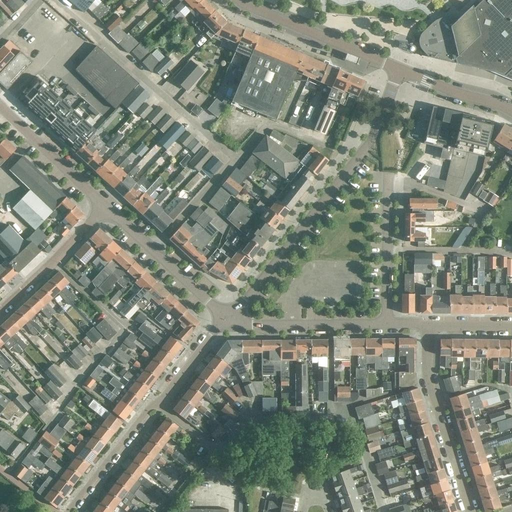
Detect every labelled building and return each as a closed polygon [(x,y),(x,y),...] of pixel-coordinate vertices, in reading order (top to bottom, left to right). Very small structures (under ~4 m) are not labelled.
[(15,13),(24,4),(19,0),(10,0),(6,4),(15,13)] [(78,0),(74,5),(83,13),(93,0),(78,0)] [(202,0),(183,0),(181,2),(174,9),(183,18),(189,12),(192,9),(202,0)] [(203,22),(214,11),(203,0),(202,0),(192,9),(189,12),(201,24),(203,22)] [(451,31),(448,33),(456,64),(495,73),(496,74),(498,74),(511,80),(511,0),(482,0),(474,8),(469,13),(468,18),(467,23),(460,21),(451,31)] [(91,12),(95,16),(105,6),(101,2),(91,12)] [(109,11),(105,6),(95,16),(99,20),(109,11)] [(214,11),(203,22),(210,30),(205,34),(210,39),(214,35),(226,23),(214,11)] [(0,25),(2,27),(8,21),(0,12),(0,25)] [(110,32),(117,26),(122,21),(115,14),(104,25),(110,32)] [(420,41),(420,43),(420,45),(421,47),(422,49),(423,50),(424,52),(426,53),(427,55),(428,55),(427,57),(426,57),(436,60),(447,62),(456,64),(448,33),(451,31),(450,27),(457,20),(456,20),(452,19),(448,19),(444,19),(443,20),(440,20),(436,22),(433,25),(430,27),(424,33),(422,35),(421,36),(420,38),(420,41)] [(142,20),(137,25),(141,30),(146,24),(142,20)] [(226,23),(214,35),(222,39),(220,45),(235,51),(243,31),(227,24),(226,23)] [(126,36),(117,26),(110,32),(108,35),(118,44),(120,41),(121,41),(126,36)] [(250,57),(258,37),(243,31),(235,51),(243,54),(239,66),(245,68),(250,57)] [(128,34),(126,36),(121,41),(118,44),(128,54),(138,44),(128,34)] [(250,57),(245,68),(231,102),(245,108),(273,43),(258,37),(250,57)] [(8,41),(3,47),(15,58),(20,52),(8,41)] [(273,43),(245,108),(260,114),(288,49),(273,43)] [(140,61),(148,53),(140,44),(131,52),(140,61)] [(96,46),(74,70),(104,100),(115,110),(139,85),(96,46)] [(3,47),(0,50),(0,73),(8,65),(15,58),(3,47)] [(157,49),(151,55),(159,63),(165,57),(157,49)] [(302,55),(288,49),(260,114),(275,121),(288,90),(295,72),(302,55)] [(32,63),(20,52),(15,58),(8,65),(0,74),(0,84),(6,90),(32,63)] [(151,73),(160,64),(159,63),(151,55),(150,54),(141,63),(151,73)] [(295,72),(288,90),(291,91),(295,82),(306,81),(308,77),(315,61),(302,55),(295,72)] [(160,64),(154,70),(160,76),(173,63),(167,57),(161,64),(160,64)] [(326,66),(315,61),(306,81),(317,86),(319,82),(326,66)] [(203,73),(190,62),(174,80),(186,91),(203,73)] [(326,66),(319,82),(327,85),(326,87),(330,89),(338,71),(334,69),(333,67),(330,66),(328,66),(326,66)] [(330,89),(313,131),(325,136),(338,104),(343,92),(350,76),(338,71),(330,89)] [(343,92),(338,104),(343,107),(348,96),(356,100),(363,81),(350,76),(343,92)] [(24,97),(19,102),(19,103),(22,105),(38,120),(44,125),(75,154),(93,134),(95,131),(36,77),(26,88),(27,89),(27,88),(30,90),(24,97)] [(130,95),(127,98),(139,109),(142,105),(150,96),(138,86),(130,95)] [(215,100),(207,109),(217,118),(229,103),(224,99),(220,104),(215,100)] [(152,110),(145,104),(137,112),(143,119),(152,110)] [(155,125),(165,113),(158,107),(148,118),(155,125)] [(432,107),(423,144),(444,149),(441,159),(450,161),(451,157),(452,151),(454,144),(461,115),(461,114),(440,109),(432,107)] [(163,133),(174,121),(167,115),(156,126),(163,133)] [(461,115),(454,144),(467,147),(485,151),(485,152),(492,123),(482,121),(461,115)] [(175,135),(183,127),(177,121),(170,130),(175,135)] [(508,149),(511,143),(511,130),(503,125),(492,142),(507,152),(508,149)] [(285,138),(272,131),(269,137),(281,143),(285,138)] [(185,147),(194,138),(187,132),(178,141),(185,147)] [(93,134),(75,154),(87,164),(104,146),(105,145),(93,134)] [(298,173),(303,166),(284,151),(265,136),(259,144),(258,144),(257,145),(258,145),(252,153),(261,160),(285,179),(290,172),(295,176),(297,173),(298,173)] [(202,146),(194,139),(186,147),(195,155),(202,146)] [(0,166),(15,150),(4,140),(0,143),(0,166)] [(142,143),(135,151),(141,157),(149,149),(142,143)] [(454,144),(452,151),(466,154),(467,147),(454,144)] [(107,149),(104,146),(87,164),(96,173),(105,163),(98,156),(100,154),(102,156),(107,149)] [(188,164),(198,172),(213,156),(203,147),(193,159),(188,164)] [(310,157),(303,166),(312,173),(316,176),(328,161),(311,148),(306,154),(310,157)] [(116,151),(105,163),(96,173),(105,181),(117,169),(110,162),(112,160),(113,161),(120,155),(116,151)] [(452,151),(451,157),(464,160),(466,154),(452,151)] [(261,160),(252,153),(239,171),(246,177),(248,178),(261,160)] [(188,154),(180,163),(185,168),(188,164),(193,159),(188,154)] [(214,176),(223,166),(214,157),(204,167),(214,176)] [(450,161),(449,163),(463,166),(464,160),(451,157),(450,161)] [(22,159),(1,180),(22,201),(13,209),(34,229),(65,198),(22,159)] [(126,159),(117,169),(105,181),(114,189),(127,176),(120,169),(122,167),(124,169),(130,163),(126,159)] [(449,163),(448,169),(461,173),(463,166),(449,163)] [(312,173),(303,166),(298,173),(303,177),(304,176),(305,178),(307,180),(307,179),(312,173)] [(135,167),(127,176),(114,189),(123,197),(136,184),(128,177),(131,175),(133,177),(139,170),(135,167)] [(228,178),(239,186),(246,177),(239,171),(236,168),(228,178)] [(448,169),(446,176),(447,176),(460,179),(461,173),(448,169)] [(290,172),(285,179),(289,182),(286,185),(281,191),(275,199),(289,210),(300,196),(311,182),(307,179),(307,180),(305,178),(304,176),(303,177),(298,173),(297,173),(295,176),(290,172)] [(271,174),(267,179),(272,183),(277,178),(271,174)] [(142,177),(136,184),(123,197),(132,206),(145,191),(140,186),(146,180),(142,177)] [(158,177),(145,191),(132,206),(142,214),(159,196),(154,191),(163,181),(158,177)] [(242,188),(239,186),(228,178),(222,186),(235,197),(242,188)] [(268,182),(263,189),(267,192),(275,199),(281,191),(268,182)] [(478,183),(471,194),(477,198),(484,187),(478,183)] [(217,211),(230,196),(220,188),(208,203),(217,211)] [(164,190),(159,196),(142,214),(151,223),(162,212),(163,211),(157,206),(168,194),(164,190)] [(493,207),(498,198),(488,191),(482,200),(493,207)] [(289,210),(275,199),(267,192),(264,196),(271,202),(272,200),(275,202),(269,210),(282,220),(289,210)] [(66,198),(48,216),(52,220),(58,214),(59,215),(61,212),(66,217),(75,208),(66,198)] [(423,208),(436,209),(436,199),(408,199),(408,209),(412,209),(412,212),(417,212),(417,208),(423,208)] [(168,217),(162,212),(151,223),(162,233),(188,204),(183,200),(168,217)] [(454,210),(456,204),(446,201),(444,207),(454,210)] [(282,220),(269,210),(259,202),(256,205),(262,210),(263,208),(266,210),(259,219),(274,230),(282,220)] [(259,218),(247,208),(239,203),(226,220),(233,226),(251,240),(260,247),(274,230),(259,219),(259,218)] [(68,223),(58,233),(63,237),(84,216),(75,208),(66,217),(64,219),(68,223)] [(202,228),(200,226),(179,249),(190,258),(222,222),(207,208),(203,212),(212,220),(203,229),(202,228)] [(194,222),(203,212),(198,208),(189,217),(194,222)] [(412,214),(404,214),(404,228),(414,228),(414,222),(425,222),(433,222),(433,212),(427,212),(423,211),(423,208),(417,208),(417,212),(412,212),(412,214)] [(203,212),(194,222),(196,223),(200,226),(202,228),(203,229),(212,220),(203,212)] [(179,249),(200,226),(196,223),(191,228),(184,222),(169,239),(179,249)] [(200,267),(211,254),(206,249),(203,252),(201,251),(218,232),(223,236),(228,227),(222,222),(190,258),(200,267)] [(0,255),(16,272),(39,251),(25,237),(22,240),(7,225),(0,231),(0,255)] [(414,228),(404,228),(404,242),(414,242),(417,242),(417,248),(424,248),(424,241),(425,241),(425,233),(426,233),(426,228),(414,228)] [(101,253),(112,242),(99,229),(86,243),(85,243),(74,256),(84,265),(95,252),(94,251),(96,249),(101,253)] [(236,237),(231,244),(250,259),(260,247),(251,240),(247,245),(236,237)] [(43,240),(39,244),(44,249),(48,245),(43,240)] [(250,259),(231,244),(227,240),(224,244),(236,254),(231,260),(235,263),(242,269),(250,259)] [(101,253),(90,265),(94,268),(98,264),(103,269),(121,250),(112,242),(101,253)] [(216,248),(211,254),(200,267),(207,274),(208,272),(210,274),(211,273),(231,284),(242,269),(235,263),(231,260),(225,255),(216,248)] [(116,282),(134,262),(128,257),(121,250),(103,269),(97,275),(91,282),(96,287),(90,293),(98,301),(116,282)] [(431,254),(413,254),(413,264),(431,264),(431,261),(431,254)] [(16,272),(0,255),(0,263),(1,264),(0,265),(0,277),(5,282),(16,272)] [(451,269),(460,269),(460,258),(452,258),(451,269)] [(116,295),(115,294),(108,303),(112,307),(133,285),(144,272),(134,262),(116,282),(122,288),(116,295)] [(144,272),(133,285),(139,291),(119,313),(123,317),(124,317),(156,282),(144,272)] [(58,273),(50,280),(71,303),(75,299),(66,289),(65,290),(63,288),(68,284),(58,273)] [(82,276),(77,281),(81,285),(86,279),(83,276),(82,276)] [(404,295),(402,295),(401,314),(412,314),(413,279),(408,279),(404,279),(404,295)] [(50,280),(42,288),(52,299),(57,294),(63,300),(68,306),(71,303),(50,280)] [(169,294),(156,282),(124,317),(128,321),(139,309),(142,311),(149,303),(147,302),(150,298),(158,305),(159,305),(160,304),(169,294)] [(492,298),(483,298),(483,314),(494,314),(495,298),(495,285),(490,285),(490,295),(492,295),(492,298)] [(449,297),(449,314),(460,314),(461,298),(461,287),(455,286),(455,296),(449,296),(449,297)] [(472,296),(472,314),(483,314),(483,298),(483,286),(478,286),(478,292),(481,292),(481,296),(472,296)] [(495,298),(494,314),(506,314),(506,300),(506,286),(500,286),(500,294),(503,294),(503,298),(495,298)] [(42,288),(33,296),(52,316),(55,313),(47,304),(52,299),(42,288)] [(461,298),(460,314),(472,314),(472,296),(472,288),(465,288),(465,294),(467,294),(467,298),(461,298)] [(431,314),(431,297),(431,289),(420,289),(419,314),(431,314)] [(163,309),(154,320),(158,323),(169,311),(178,302),(169,294),(160,304),(159,305),(163,309)] [(25,303),(35,314),(40,310),(48,319),(52,316),(33,296),(25,303)] [(449,297),(431,297),(431,314),(449,314),(449,297)] [(186,310),(178,302),(169,311),(174,315),(171,318),(172,319),(167,325),(166,323),(163,326),(168,331),(172,327),(177,321),(186,310)] [(35,314),(25,303),(17,311),(37,333),(38,334),(42,330),(36,324),(30,320),(35,314)] [(186,310),(177,321),(181,324),(172,334),(183,343),(192,333),(191,332),(200,323),(186,310)] [(17,311),(9,319),(19,330),(25,324),(29,331),(33,336),(37,333),(17,311)] [(147,319),(140,313),(134,320),(141,326),(143,324),(147,319)] [(9,319),(0,326),(16,343),(20,348),(23,351),(27,347),(24,344),(14,334),(19,330),(9,319)] [(99,332),(107,324),(103,319),(94,327),(99,332)] [(107,324),(99,332),(103,337),(112,329),(107,324)] [(141,326),(138,330),(143,334),(155,343),(158,346),(162,349),(173,357),(182,346),(170,337),(166,343),(162,340),(161,341),(156,337),(157,335),(143,324),(141,326)] [(23,351),(20,348),(16,343),(0,326),(0,342),(2,345),(7,350),(11,347),(18,355),(23,351)] [(58,328),(53,332),(57,337),(62,333),(58,328)] [(112,329),(103,337),(107,341),(116,333),(112,329)] [(95,343),(100,338),(94,331),(88,336),(95,343)] [(62,333),(58,337),(63,343),(67,339),(62,333)] [(131,333),(126,339),(131,343),(136,337),(131,333)] [(139,340),(153,351),(158,346),(155,343),(143,334),(139,340)] [(89,350),(93,346),(85,337),(81,341),(85,345),(89,350)] [(132,350),(136,346),(131,343),(126,339),(123,343),(132,350)] [(398,388),(398,390),(416,385),(415,373),(415,351),(415,350),(415,339),(398,340),(398,365),(404,365),(405,372),(398,372),(398,373),(398,388)] [(327,340),(311,341),(312,358),(312,364),(317,364),(318,402),(327,402),(327,392),(327,358),(327,340)] [(350,362),(350,356),(349,340),(333,340),(333,362),(350,362)] [(349,340),(350,356),(357,356),(357,378),(355,378),(355,390),(365,390),(365,364),(365,340),(349,340)] [(381,340),(365,340),(365,364),(374,364),(374,371),(381,370),(381,367),(381,340)] [(394,340),(381,340),(381,367),(381,370),(381,372),(387,372),(387,358),(394,358),(394,340)] [(450,368),(451,340),(440,340),(439,356),(445,356),(445,368),(450,368)] [(463,340),(451,340),(450,368),(451,368),(451,369),(456,369),(456,361),(453,361),(453,357),(463,358),(463,340)] [(463,340),(463,358),(470,358),(469,380),(474,380),(474,363),(475,340),(463,340)] [(487,341),(475,340),(474,363),(474,380),(479,380),(480,358),(486,358),(487,341)] [(241,359),(241,353),(241,341),(226,341),(216,355),(223,361),(228,365),(232,368),(234,369),(241,381),(249,399),(256,395),(250,382),(248,378),(244,366),(241,359)] [(261,353),(261,341),(241,341),(241,353),(241,359),(244,366),(248,364),(248,353),(261,353)] [(280,371),(280,341),(261,341),(261,353),(262,376),(275,376),(275,372),(280,371)] [(295,341),(280,341),(280,371),(280,385),(288,385),(288,386),(296,386),(295,355),(295,341)] [(312,364),(312,358),(311,341),(295,341),(295,355),(296,386),(296,406),(306,406),(306,367),(312,367),(312,364)] [(498,341),(487,341),(486,358),(498,358),(498,341)] [(498,341),(498,358),(498,362),(498,370),(503,370),(504,362),(500,362),(500,359),(502,359),(502,357),(510,358),(510,341),(498,341)] [(0,351),(0,347),(2,345),(0,342),(0,359),(5,365),(5,364),(9,368),(12,365),(0,351)] [(75,358),(79,362),(87,354),(79,345),(74,350),(70,353),(72,355),(75,358)] [(125,366),(130,359),(118,349),(113,356),(125,366)] [(162,349),(153,359),(165,368),(173,357),(162,349)] [(23,351),(18,355),(24,360),(28,356),(23,351)] [(165,368),(153,359),(144,352),(141,355),(147,360),(145,362),(149,365),(145,370),(157,379),(165,368)] [(82,365),(79,362),(75,358),(72,355),(67,361),(76,371),(82,365)] [(232,368),(223,361),(216,355),(207,366),(218,375),(223,379),(232,368)] [(106,356),(99,364),(106,370),(113,362),(106,356)] [(157,379),(145,370),(136,362),(133,366),(138,370),(133,377),(148,389),(157,379)] [(51,366),(44,373),(59,389),(66,382),(51,366)] [(213,382),(218,375),(207,366),(199,377),(207,383),(210,386),(216,391),(219,387),(213,382)] [(127,372),(122,377),(128,382),(124,387),(140,400),(148,389),(133,377),(127,372)] [(455,376),(453,377),(443,380),(445,387),(457,384),(455,376)] [(89,377),(83,385),(89,389),(95,382),(89,377)] [(207,383),(199,377),(191,387),(202,396),(212,404),(216,399),(206,391),(210,386),(207,383)] [(132,410),(140,400),(112,378),(108,384),(114,388),(111,393),(132,410)] [(49,382),(43,388),(55,401),(62,395),(49,382)] [(250,382),(256,395),(262,395),(262,382),(250,382)] [(457,384),(445,387),(447,394),(459,391),(458,388),(457,384)] [(198,401),(202,396),(191,387),(182,398),(194,407),(203,414),(207,410),(201,405),(201,404),(198,401)] [(230,404),(235,398),(230,393),(231,392),(226,388),(220,394),(230,404)] [(349,388),(336,388),(336,402),(349,402),(349,401),(349,392),(349,388)] [(104,389),(100,394),(106,399),(116,406),(112,412),(123,421),(132,410),(113,396),(111,393),(104,389)] [(375,390),(371,390),(371,397),(382,394),(382,389),(378,389),(375,390)] [(417,389),(394,396),(396,400),(398,407),(404,405),(405,405),(421,400),(417,389)] [(46,404),(50,400),(42,391),(38,395),(46,404)] [(487,400),(498,396),(496,391),(478,396),(479,397),(471,400),(471,398),(467,399),(465,394),(449,399),(453,411),(480,402),(481,402),(481,401),(487,400)] [(358,392),(349,392),(349,401),(349,402),(352,402),(357,398),(358,392)] [(30,408),(18,396),(11,403),(4,397),(5,397),(4,396),(3,397),(0,394),(0,414),(8,421),(14,414),(18,418),(23,414),(30,408)] [(487,400),(481,401),(481,402),(483,408),(500,402),(498,396),(487,400)] [(40,416),(47,410),(35,397),(28,404),(40,416)] [(194,407),(182,398),(172,410),(194,427),(198,422),(188,414),(194,407)] [(276,412),(276,399),(262,399),(262,412),(276,412)] [(398,407),(400,414),(399,415),(400,419),(402,418),(402,419),(424,412),(421,400),(405,405),(404,405),(398,407)] [(72,401),(68,407),(72,410),(77,405),(72,401)] [(102,425),(113,434),(121,423),(93,401),(88,407),(105,421),(102,425)] [(483,408),(481,402),(480,402),(453,411),(456,422),(472,417),(480,414),(478,409),(483,408)] [(362,418),(372,415),(368,404),(354,408),(357,420),(362,418)] [(233,421),(237,415),(224,405),(220,411),(233,421)] [(207,410),(203,414),(209,419),(212,414),(207,410)] [(503,411),(488,416),(491,424),(505,419),(503,411)] [(404,425),(398,427),(400,432),(428,423),(424,412),(402,419),(404,425)] [(372,415),(362,418),(365,427),(366,429),(373,427),(380,425),(377,414),(372,415)] [(67,432),(74,423),(65,416),(58,425),(67,432)] [(472,417),(456,422),(460,433),(485,426),(484,421),(483,420),(474,423),(472,417)] [(166,419),(158,429),(169,438),(173,433),(177,436),(178,434),(184,439),(187,435),(178,427),(166,419)] [(428,423),(400,432),(402,438),(403,443),(407,442),(413,440),(415,440),(432,435),(428,423)] [(113,434),(102,425),(96,432),(87,424),(84,428),(93,436),(105,445),(113,434)] [(210,436),(217,441),(225,431),(217,426),(210,436)] [(487,430),(485,426),(460,433),(463,445),(479,440),(477,433),(487,430)] [(376,439),(373,427),(366,429),(364,430),(368,441),(376,439)] [(27,429),(21,437),(30,445),(37,436),(27,429)] [(158,429),(150,440),(161,449),(171,456),(174,453),(164,445),(169,438),(158,429)] [(0,447),(14,459),(23,448),(1,430),(0,431),(0,447)] [(46,432),(38,442),(50,452),(58,442),(46,432)] [(496,440),(498,446),(505,443),(511,441),(511,434),(503,438),(496,440)] [(105,445),(93,436),(89,441),(85,438),(84,439),(78,435),(75,439),(96,455),(105,445)] [(184,439),(194,447),(197,442),(187,435),(184,439)] [(407,442),(403,443),(405,448),(408,447),(415,445),(416,444),(418,451),(435,446),(432,435),(415,440),(413,440),(407,442)] [(150,440),(141,450),(153,459),(157,463),(162,467),(165,463),(159,459),(161,457),(157,454),(161,449),(150,440)] [(498,446),(496,440),(485,443),(485,444),(481,445),(479,440),(463,445),(467,456),(492,448),(498,446)] [(380,450),(377,441),(366,445),(369,453),(380,450)] [(70,445),(67,449),(77,457),(88,466),(96,455),(81,443),(76,450),(70,445)] [(36,444),(32,449),(37,453),(41,447),(36,444)] [(418,451),(402,456),(404,462),(418,457),(420,457),(422,462),(439,457),(435,446),(418,451)] [(378,459),(393,454),(391,448),(376,453),(378,459)] [(492,448),(483,451),(467,456),(470,468),(486,463),(485,457),(494,454),(492,448)] [(62,456),(54,450),(52,454),(59,459),(62,456)] [(141,450),(133,461),(144,470),(156,479),(160,475),(152,469),(157,463),(153,459),(141,450)] [(174,453),(171,456),(183,466),(185,468),(189,463),(187,461),(175,452),(174,453)] [(21,464),(27,469),(35,458),(29,453),(21,464)] [(77,457),(69,467),(80,476),(88,466),(77,457)] [(415,465),(411,466),(412,471),(416,469),(426,466),(428,474),(443,469),(439,457),(422,462),(415,465)] [(506,469),(510,468),(511,467),(511,458),(503,462),(506,469)] [(80,476),(69,467),(65,472),(48,459),(44,465),(60,478),(71,487),(80,476)] [(133,461),(125,472),(136,481),(147,489),(148,487),(151,484),(140,475),(144,470),(133,461)] [(486,463),(470,468),(474,479),(499,471),(500,471),(498,466),(488,469),(486,463)] [(20,465),(13,474),(19,479),(27,470),(20,465)] [(176,477),(180,472),(170,465),(166,470),(176,477)] [(348,470),(331,476),(333,483),(332,484),(333,488),(352,482),(349,474),(357,471),(356,467),(348,470)] [(387,467),(376,471),(378,476),(388,473),(387,467)] [(428,474),(415,477),(417,482),(424,480),(428,479),(430,485),(446,480),(443,469),(428,474)] [(386,486),(398,483),(394,471),(383,475),(386,486)] [(499,471),(474,479),(478,490),(494,486),(491,479),(501,476),(499,471)] [(125,472),(117,482),(128,491),(134,496),(146,505),(150,500),(136,490),(141,484),(136,481),(125,472)] [(161,475),(157,480),(167,487),(170,482),(161,475)] [(71,487),(60,478),(56,483),(48,477),(44,482),(63,497),(71,487)] [(398,483),(386,486),(389,493),(408,487),(405,480),(398,483)] [(430,485),(419,489),(422,499),(436,494),(449,490),(446,480),(430,485)] [(44,482),(36,493),(44,499),(55,508),(63,497),(44,482)] [(117,482),(108,492),(123,504),(128,508),(129,509),(133,511),(134,511),(137,508),(129,502),(134,496),(128,491),(117,482)] [(352,482),(333,488),(335,493),(336,492),(339,499),(364,490),(362,487),(355,489),(352,482)] [(496,492),(494,486),(478,490),(481,502),(507,494),(511,492),(511,487),(496,492)] [(163,502),(168,496),(158,489),(155,493),(154,494),(163,502)] [(364,490),(339,499),(341,506),(340,506),(341,511),(360,504),(357,497),(365,494),(364,490)] [(436,494),(422,499),(424,504),(430,502),(432,508),(438,506),(453,501),(449,490),(436,494)] [(108,492),(100,503),(111,511),(117,505),(125,511),(126,511),(129,509),(128,508),(123,504),(108,492)] [(508,499),(507,494),(481,502),(484,511),(488,511),(501,508),(499,502),(508,499)] [(267,506),(292,511),(295,499),(277,496),(275,503),(268,501),(268,504),(267,506)] [(427,509),(423,511),(433,511),(436,511),(440,510),(440,511),(454,511),(456,511),(453,501),(438,506),(432,508),(427,509)] [(100,503),(92,511),(111,511),(100,503)]
